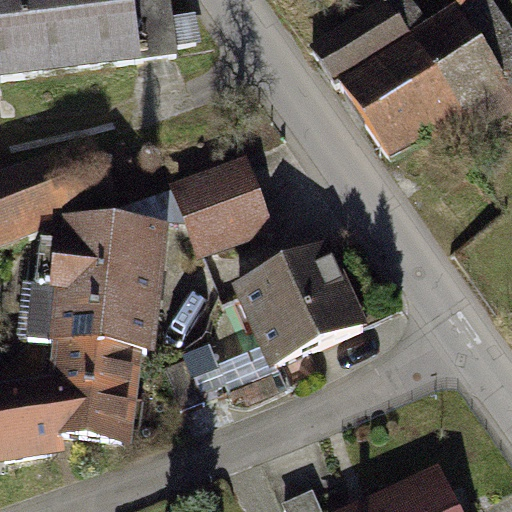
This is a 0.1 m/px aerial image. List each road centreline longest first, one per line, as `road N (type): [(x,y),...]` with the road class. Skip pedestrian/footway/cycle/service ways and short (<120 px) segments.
road 1 (residential): [(87,511),(278,444),(469,345)]
road 2 (residential): [(255,0),(469,345)]
